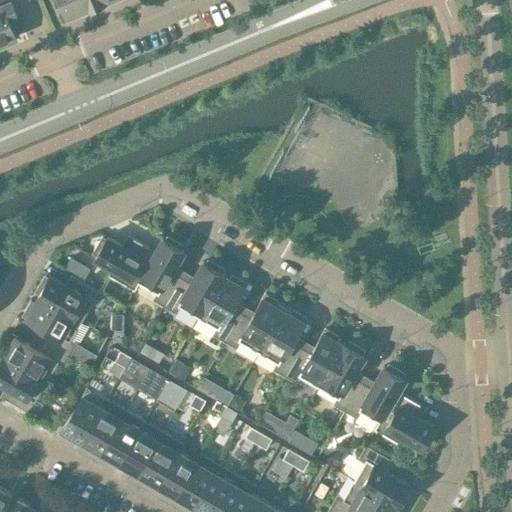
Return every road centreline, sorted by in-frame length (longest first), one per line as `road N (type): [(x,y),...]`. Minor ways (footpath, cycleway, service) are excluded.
road 1 (residential): [(455,366),(431,333),(180,189),(57,232),(0,313)]
road 2 (residential): [(509,364),(487,0)]
road 3 (tertiary): [(168,70),(368,0)]
road 4 (residential): [(0,423),(157,511)]
road 5 (tertiary): [(310,0),(168,70)]
road 6 (residential): [(51,58),(193,0)]
road 7 (residential): [(421,511),(457,436),(455,366)]
